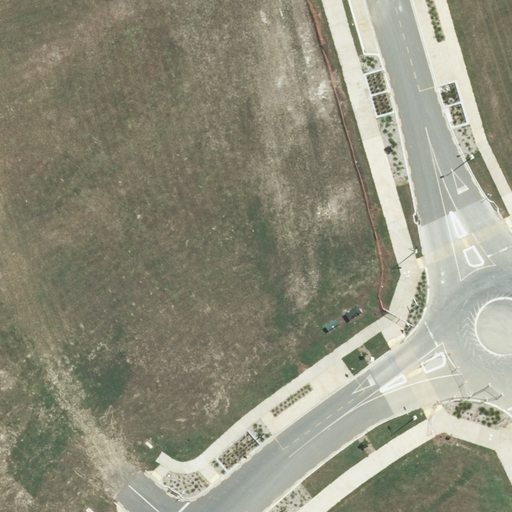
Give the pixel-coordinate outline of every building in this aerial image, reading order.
[(197,6),(151,15),(155,36),(201,27),(197,6)] [(261,23),(230,28),(238,76),(268,71),(261,23)] [(284,127),(248,134),(258,188),(295,180),(284,127)] [(445,128),(421,135),(434,179),(458,172),(445,128)] [(16,433),(0,436),(0,511),(48,511),(61,509),(47,451),(22,457),(16,433)]
